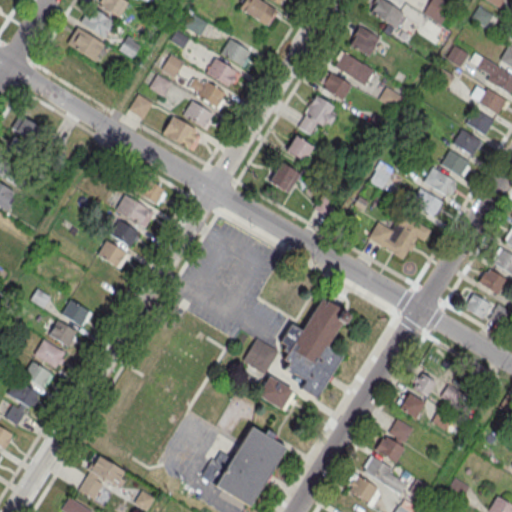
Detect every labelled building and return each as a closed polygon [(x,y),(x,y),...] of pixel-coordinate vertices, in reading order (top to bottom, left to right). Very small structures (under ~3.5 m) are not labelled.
[(99,0),(97,4),(115,15),(123,0),(99,0)] [(242,0),(238,8),(265,24),(275,9),(260,0),(242,0)] [(374,0),(367,15),(394,28),(402,12),(377,0),(374,0)] [(429,0),(423,14),(441,23),(450,4),(441,0),(429,0)] [(80,21),(103,37),(114,22),(91,6),(80,21)] [(471,17),(485,25),(491,15),(478,6),(471,17)] [(192,14),(207,23),(199,36),(184,27),(192,14)] [(66,42),(92,60),(103,44),(77,26),(66,42)] [(369,57),(379,38),(358,27),(347,46),(369,57)] [(175,30),(188,39),(182,49),(169,41),(175,30)] [(132,58),(140,44),(126,36),(118,50),(132,58)] [(229,40),(220,54),(240,67),(249,52),(229,40)] [(460,66),(467,53),(453,46),(446,58),(460,66)] [(511,48),(508,46),(499,60),(511,68),(511,48)] [(75,79),(85,65),(63,51),(54,65),(75,79)] [(333,68),(364,86),(373,71),(342,53),(333,68)] [(511,75),(474,53),(468,63),(489,76),(486,81),(510,95),(511,91),(511,75)] [(168,54),(183,63),(174,78),(159,69),(168,54)] [(214,59),(206,74),(225,86),(234,72),(214,59)] [(453,75),(440,69),(435,81),(448,87),(453,75)] [(319,84),(341,100),(351,87),(328,71),(319,84)] [(156,74),(171,83),(162,97),(148,88),(156,74)] [(116,100),(124,86),(109,78),(101,92),(116,100)] [(203,82),(194,97),(214,109),(223,94),(203,82)] [(486,89),(477,103),(497,115),(506,101),(486,89)] [(137,94),(152,103),(142,119),(127,110),(137,94)] [(338,106),(311,95),(298,129),(312,135),(317,123),(329,128),(338,106)] [(191,102),(182,116),(202,129),(211,114),(191,102)] [(474,109),(465,124),(484,136),(493,121),(474,109)] [(10,127),(34,146),(45,131),(21,113),(10,127)] [(171,117),(161,134),(192,152),(200,138),(193,134),(195,131),(171,117)] [(461,129),(452,144),(472,156),(481,142),(461,129)] [(313,147),(294,136),(284,152),(303,163),(313,147)] [(449,150),(440,165),(460,177),(469,162),(449,150)] [(283,193),(296,173),(279,162),(266,182),(283,193)] [(435,170),(426,184),(446,196),(455,182),(435,170)] [(141,177),(132,191),(152,204),(161,189),(141,177)] [(0,185),(0,203),(9,205),(12,187),(0,185)] [(422,190),(413,205),(433,217),(442,203),(422,190)] [(124,196),(115,210),(144,228),(153,213),(124,196)] [(400,213),(390,230),(377,222),(366,238),(402,260),(408,251),(410,252),(415,245),(413,244),(417,237),(424,241),(430,231),(400,213)] [(117,220),(108,235),(128,247),(137,232),(117,220)] [(511,248),(511,227),(502,243),(511,248)] [(105,241),(96,255),(116,268),(125,253),(105,241)] [(511,275),(511,273),(511,255),(501,249),(492,264),(511,275)] [(498,295),(507,281),(488,269),(479,284),(498,295)] [(481,320),(490,305),(471,294),(462,309),(481,320)] [(320,299),(348,316),(327,349),(342,358),(316,401),(299,391),(304,382),(283,369),(287,364),(282,361),(286,355),(281,352),(284,347),(279,344),(291,325),(301,331),(320,299)] [(69,300),(60,315),(80,327),(89,312),(69,300)] [(500,326),(507,311),(494,305),(487,320),(500,326)] [(57,320),(48,335),(68,348),(77,333),(57,320)] [(277,351),(255,337),(241,360),(263,373),(277,351)] [(43,340),(33,355),(55,368),(57,365),(60,366),(64,360),(61,358),(64,353),(43,340)] [(31,361),(22,376),(42,389),(51,374),(31,361)] [(411,387),(426,397),(435,383),(421,373),(411,387)] [(281,409),(292,390),(268,376),(257,394),(281,409)] [(15,380),(6,395),(29,409),(38,394),(15,380)] [(447,385),(462,394),(454,406),(440,397),(447,385)] [(406,393),(425,405),(416,420),(397,409),(406,393)] [(439,409),(453,418),(445,431),(431,422),(439,409)] [(396,420),(412,429),(404,443),(388,433),(396,420)] [(0,427),(0,447),(4,450),(13,435),(0,427)] [(250,427),(285,449),(249,509),(214,488),(250,427)] [(385,438),(404,450),(395,465),(376,453),(385,438)] [(78,491),(98,457),(124,473),(115,489),(98,478),(96,481),(102,485),(93,500),(78,491)] [(372,458),(391,469),(382,484),(363,473),(372,458)] [(454,476),(470,486),(462,501),(445,491),(454,476)] [(357,477),(376,489),(367,504),(348,492),(357,477)] [(414,479),(429,488),(421,501),(406,492),(414,479)] [(141,491),(154,499),(146,511),(133,504),(141,491)] [(488,511),(497,497),(511,507),(511,511),(488,511)] [(68,498),(91,511),(63,511),(60,510),(68,498)]
